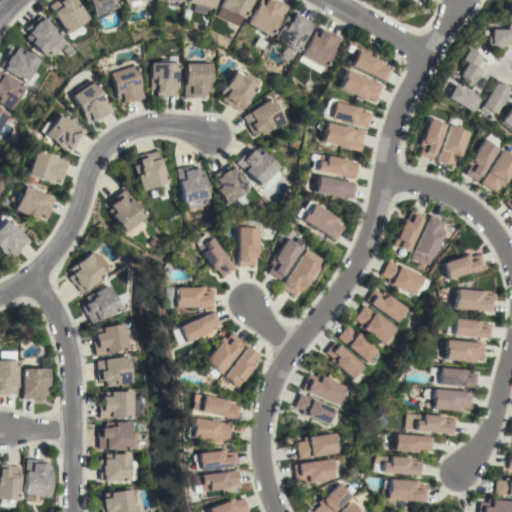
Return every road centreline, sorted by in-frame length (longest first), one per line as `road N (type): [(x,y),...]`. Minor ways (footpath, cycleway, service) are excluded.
road 1 (residential): [(276,511),(261,453),(272,380),(360,256),(388,137),(423,53)]
road 2 (residential): [(0,11),(10,0),(423,53)]
road 3 (residential): [(383,179),(465,206),(510,264),(488,429),(456,472)]
road 4 (residential): [(0,293),(53,254),(108,141),(160,126),(213,135)]
road 5 (residential): [(27,277),(62,331),(68,363),(70,511)]
